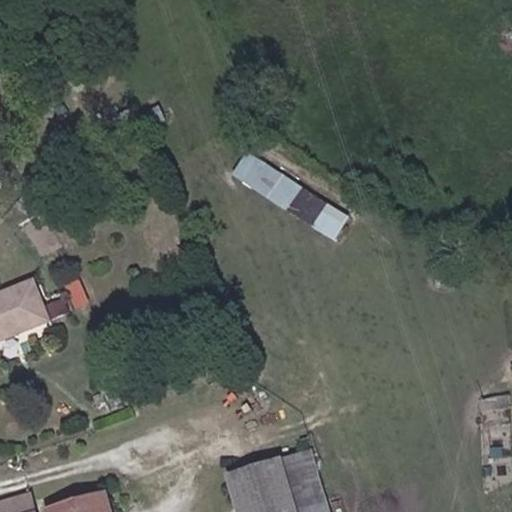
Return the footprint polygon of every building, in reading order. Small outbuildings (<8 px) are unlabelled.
[(250,152),(235,177),(338,240),(354,215),(250,152)] [(0,351),(49,335),(36,297),(0,309),(0,351)] [(242,511),(334,511),(314,445),(229,468),(242,511)] [(112,511),(107,493),(50,511),(49,511),(112,511)] [(0,511),(32,511),(26,494),(0,502),(0,511)]
